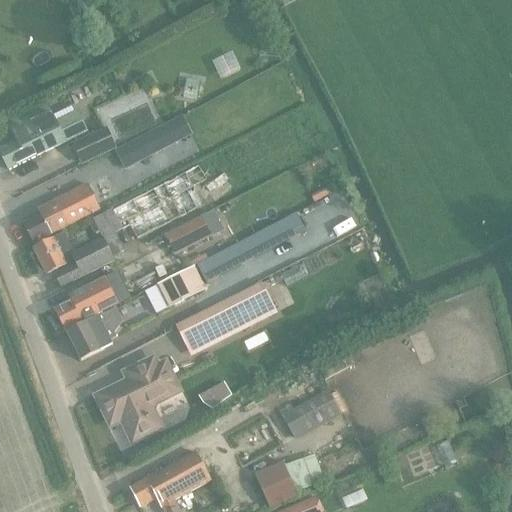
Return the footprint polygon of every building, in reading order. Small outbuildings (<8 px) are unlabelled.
[(187,79),(184,97),(197,99),(200,81),(187,79)] [(77,112),(56,123),(47,105),(7,124),(16,143),(0,151),(0,153),(9,171),(66,143),(66,142),(87,131),(77,112)] [(142,137),(116,151),(126,169),(152,156),(177,143),(167,124),(142,137)] [(107,128),(72,145),(82,165),(117,149),(107,128)] [(211,199),(234,189),(225,168),(206,176),(202,168),(142,194),(148,208),(169,198),(178,218),(200,208),(194,196),(187,200),(184,193),(204,184),(211,199)] [(34,244),(100,211),(87,186),(38,211),(41,217),(24,225),(34,244)] [(329,187),(312,196),(315,203),(332,194),(329,187)] [(53,240),(33,249),(47,276),(65,268),(66,271),(54,277),(61,290),(115,262),(113,259),(124,253),(115,235),(122,231),(112,210),(93,220),(103,240),(74,255),(64,234),(53,239),(53,240)] [(198,267),(207,285),(306,232),(296,213),(198,267)] [(166,236),(166,237),(176,256),(212,237),(202,218),(166,236)] [(156,316),(206,291),(195,269),(145,293),(156,316)] [(73,303),(56,312),(66,332),(115,307),(130,299),(117,274),(102,281),(70,298),(73,303)] [(196,319),(178,328),(191,355),(209,346),(272,315),(258,287),(196,319)] [(112,346),(107,337),(113,334),(121,323),(114,311),(67,335),(81,362),(112,346)] [(132,383),(100,399),(112,423),(123,418),(134,440),(158,428),(151,413),(154,402),(176,391),(164,367),(156,371),(152,363),(128,375),(132,383)] [(226,382),(202,394),(210,409),(234,396),(226,382)] [(328,391),(282,417),(296,442),(342,417),(328,391)] [(195,454),(130,489),(140,508),(157,499),(163,511),(179,511),(174,502),(210,482),(195,454)] [(295,492),(325,483),(315,455),(283,467),(282,463),(254,476),(269,510),(297,498),(295,492)] [(326,511),(321,498),(290,511),(326,511)]
